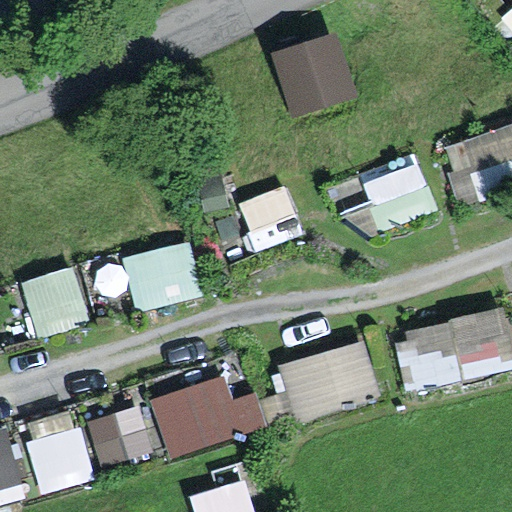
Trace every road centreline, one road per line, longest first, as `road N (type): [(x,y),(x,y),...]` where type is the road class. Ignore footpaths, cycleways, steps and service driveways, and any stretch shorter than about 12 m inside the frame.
road 1 (track): [(511,243),(340,288),(242,301),(0,381)]
road 2 (unclassified): [(316,0),(143,76),(0,125)]
